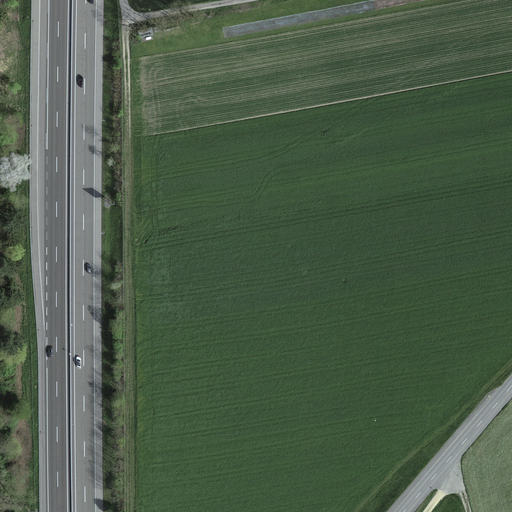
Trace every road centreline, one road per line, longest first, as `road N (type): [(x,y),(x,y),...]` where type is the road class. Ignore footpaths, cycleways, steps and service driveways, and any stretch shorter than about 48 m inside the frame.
road 1 (motorway): [(58,0),(58,511)]
road 2 (motorway): [(85,511),(85,0)]
road 3 (tertiary): [(511,382),(405,511)]
road 4 (track): [(123,0),(125,17),(236,0)]
